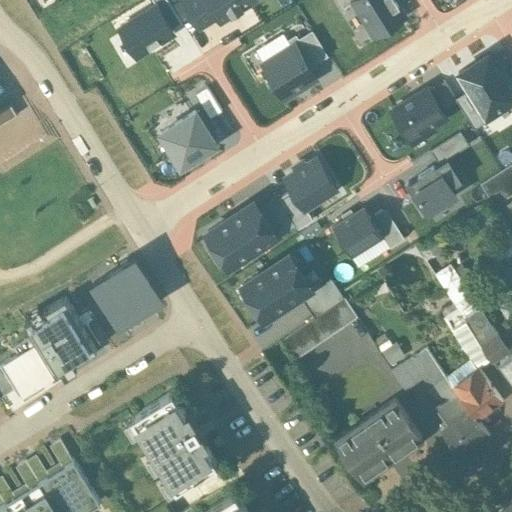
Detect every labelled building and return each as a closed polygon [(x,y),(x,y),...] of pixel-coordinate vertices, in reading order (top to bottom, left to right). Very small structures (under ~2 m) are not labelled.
[(154,0),(157,4),(171,27),(181,21),(167,0),(154,0)] [(208,0),(182,0),(200,28),(218,17),(208,0)] [(208,0),(218,17),(221,20),(252,0),(208,0)] [(396,0),(353,0),(354,1),(375,34),(406,14),(396,0)] [(171,27),(157,4),(119,27),(138,56),(175,33),(171,27)] [(295,42),(310,66),(329,54),(313,29),(299,37),(296,33),(288,39),(291,45),(295,42)] [(317,77),(310,66),(295,42),(291,45),(263,62),(285,97),(317,77)] [(470,85),(457,93),(476,124),(511,102),(511,71),(496,45),(459,68),(470,85)] [(452,113),(432,80),(393,104),(414,137),(452,113)] [(196,92),(211,116),(222,109),(208,85),(196,92)] [(196,107),(160,130),(181,163),(217,141),(196,107)] [(461,128),(433,145),(442,161),(412,179),(430,207),(472,181),(453,149),(469,139),(461,128)] [(294,183),(281,191),(298,217),(301,223),(317,214),(311,205),(346,182),(324,148),(286,171),(294,183)] [(511,161),(481,182),(495,204),(511,192),(511,161)] [(263,203),(258,196),(208,229),(230,263),(298,217),(281,191),(263,203)] [(387,205),(374,214),(366,202),(338,221),(359,250),(386,231),(394,242),(407,233),(387,205)] [(439,236),(423,247),(436,269),(453,258),(439,236)] [(289,252),(243,283),(265,316),(297,294),(312,315),(342,294),(328,273),(312,284),(291,253),(290,253),(290,252),(289,253),(289,252)] [(162,296),(135,254),(94,279),(120,322),(162,296)] [(482,310),(450,262),(435,272),(466,320),(467,320),(479,312),(482,310)] [(65,293),(22,320),(55,374),(98,347),(65,293)] [(312,315),(279,337),(293,357),(356,314),(342,294),(312,315)] [(492,323),(488,326),(479,312),(467,320),(466,320),(491,359),(492,360),(509,349),(492,323)] [(392,331),(379,337),(390,361),(403,355),(392,331)] [(48,378),(28,344),(2,360),(3,362),(0,363),(0,397),(15,388),(19,396),(48,378)] [(437,360),(428,346),(417,353),(428,373),(434,382),(446,374),(445,373),(441,366),(437,360)] [(511,351),(501,360),(511,375),(511,351)] [(417,353),(393,368),(405,388),(428,373),(417,353)] [(471,355),(453,368),(461,380),(454,385),(459,392),(484,373),(476,363),(471,355)] [(447,362),(443,357),(437,360),(441,366),(447,362)] [(453,368),(445,373),(446,374),(454,385),(461,380),(453,368)] [(484,373),(459,392),(470,408),(477,417),(502,398),(484,373)] [(454,385),(446,374),(434,382),(444,403),(459,392),(454,385)] [(171,376),(124,404),(173,486),(221,457),(171,376)] [(444,403),(437,408),(448,424),(470,408),(459,392),(444,403)] [(397,397),(337,438),(364,476),(388,459),(389,461),(400,453),(399,452),(423,435),(397,397)] [(448,424),(442,429),(461,454),(489,433),(477,417),(470,408),(448,424)] [(39,448),(46,465),(57,461),(56,460),(70,455),(63,439),(39,448)] [(79,458),(63,468),(87,508),(103,498),(79,458)] [(63,468),(46,478),(66,511),(80,511),(87,508),(63,468)] [(66,511),(46,478),(27,489),(41,511),(66,511)] [(232,479),(185,508),(187,511),(262,511),(248,489),(242,493),(232,479)] [(41,511),(27,489),(8,500),(15,511),(41,511)] [(511,511),(511,498),(509,501),(508,500),(496,510),(497,511),(511,511)] [(15,511),(8,500),(0,505),(0,511),(15,511)]
